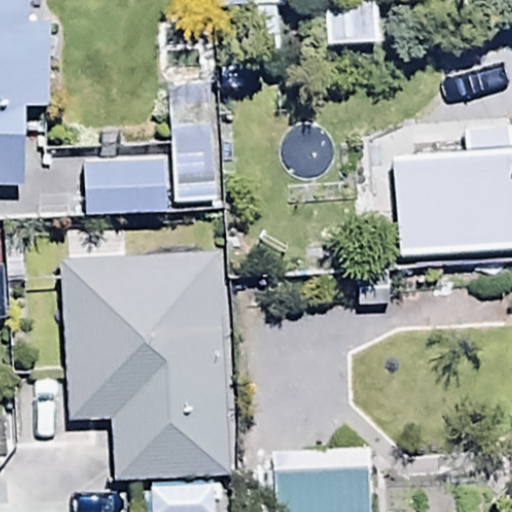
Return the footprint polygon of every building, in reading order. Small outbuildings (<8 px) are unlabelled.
[(0,0),(0,178),(15,178),(14,102),(40,102),(39,0),(23,0),(22,0),(0,0)] [(203,83),(160,86),(167,199),(209,196),(203,83)] [(511,140),(476,141),(476,149),(462,149),(462,203),(502,203),(503,242),(511,241),(511,140)] [(75,165),(78,209),(159,204),(157,160),(75,165)] [(219,250),(56,257),(63,420),(105,418),(107,480),(147,479),(148,511),(214,511),(212,473),(229,473),(219,250)] [(267,451),(270,511),(363,511),(360,447),(267,451)]
